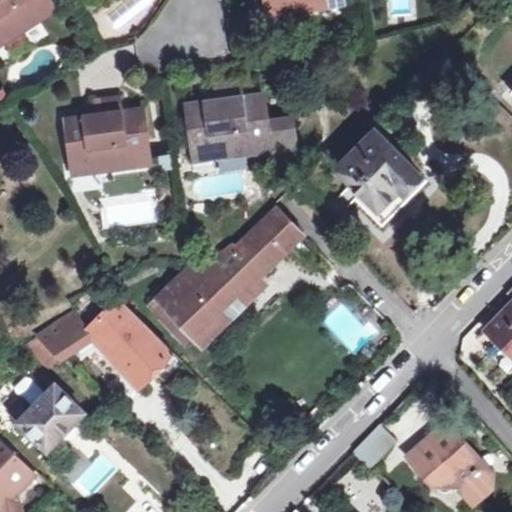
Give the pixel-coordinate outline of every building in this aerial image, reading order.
[(0,0),(0,35),(2,34),(9,45),(41,24),(38,19),(53,9),(47,0),(0,0)] [(267,0),(268,5),(283,3),(285,15),(323,10),(323,4),(341,2),(341,0),(267,0)] [(269,17),(285,15),(283,3),(268,5),(269,17)] [(0,50),(9,45),(2,34),(0,35),(0,50)] [(448,96),(470,74),(450,55),(428,76),(448,96)] [(210,96),(212,109),(213,117),(204,118),(202,110),(185,113),(192,156),(190,156),(192,173),(212,171),(211,165),(248,159),(248,152),(265,150),(266,156),(293,152),(288,121),(261,125),(258,102),(239,105),(237,92),(210,96)] [(94,98),(95,112),(96,120),(87,121),(86,113),(68,116),(74,159),(92,157),(94,167),(133,162),(132,156),(152,153),(145,105),(125,108),(123,94),(94,98)] [(213,117),(212,109),(202,110),(204,118),(213,117)] [(96,120),(95,112),(86,113),(87,121),(96,120)] [(424,176),(378,132),(339,171),(382,213),(402,192),(405,194),(424,176)] [(248,159),(266,156),(265,150),(248,152),(248,159)] [(76,170),(94,167),(92,157),(74,159),(76,170)] [(159,300),(198,337),(304,236),(280,210),(238,250),(233,245),(219,255),(208,261),(195,265),(159,300)] [(173,353),(104,287),(73,304),(77,311),(79,315),(41,339),(62,360),(93,338),(140,386),(173,353)] [(198,337),(159,300),(150,309),(188,346),(198,337)] [(511,308),(489,331),(511,352),(511,308)] [(85,412),(58,386),(22,424),(50,450),(85,412)] [(398,441),(381,425),(355,452),(372,468),(398,441)] [(428,450),(421,448),(410,459),(434,485),(457,486),(474,504),(491,488),(492,474),(487,468),(479,467),(480,459),(452,430),(442,430),(433,438),(436,442),(428,450)] [(0,511),(22,511),(18,496),(38,475),(0,438),(0,511)] [(81,453),(64,470),(88,494),(105,478),(81,453)]
